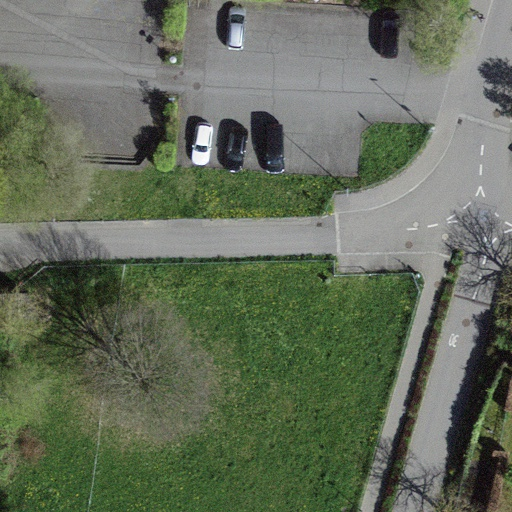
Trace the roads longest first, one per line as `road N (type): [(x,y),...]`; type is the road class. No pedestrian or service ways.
road 1 (residential): [(487,217),(483,273),(414,511)]
road 2 (residential): [(511,24),(479,138),(487,217)]
